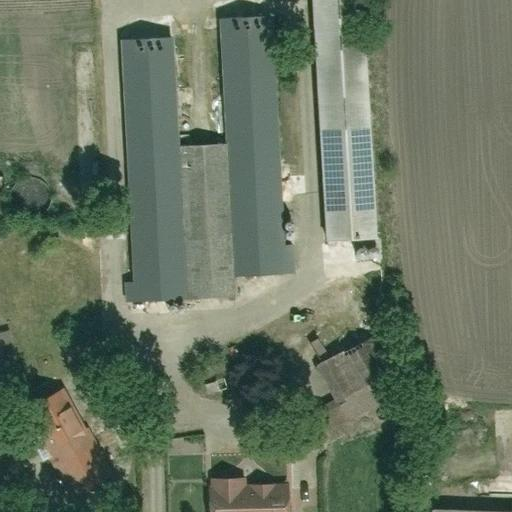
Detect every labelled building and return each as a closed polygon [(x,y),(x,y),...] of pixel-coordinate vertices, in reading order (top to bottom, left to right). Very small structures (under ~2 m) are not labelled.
[(376,0),(319,0),(331,240),(387,238),(376,0)] [(236,143),(185,146),(180,35),(126,37),(137,304),(180,302),(249,300),(249,283),(291,281),(280,19),(230,21),(236,143)] [(363,311),(360,312),(345,281),(317,294),(332,326),(312,335),(343,402),(394,378),(363,311)] [(0,420),(7,419),(2,395),(25,390),(13,332),(0,335),(0,420)] [(117,334),(67,346),(74,375),(123,363),(117,334)] [(79,390),(31,414),(72,498),(121,474),(79,390)] [(0,442),(0,497),(27,490),(15,438),(0,442)] [(300,511),(300,486),(251,488),(251,479),(215,480),(215,511),(300,511)]
